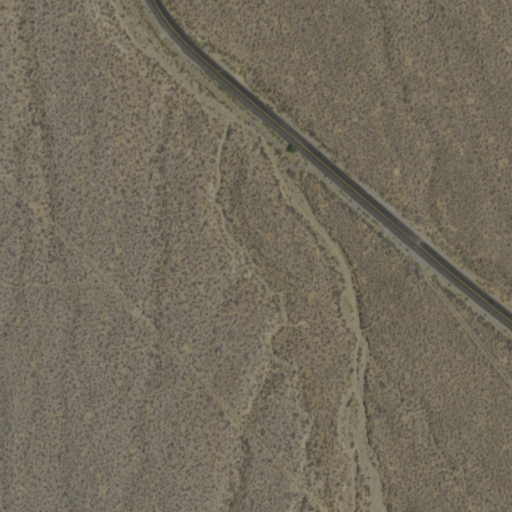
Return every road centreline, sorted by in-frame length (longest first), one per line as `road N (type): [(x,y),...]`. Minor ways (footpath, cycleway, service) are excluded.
road 1 (tertiary): [(398,227),(221,77),(154,0)]
road 2 (track): [(511,383),(398,227)]
road 3 (tertiary): [(511,319),(398,227)]
